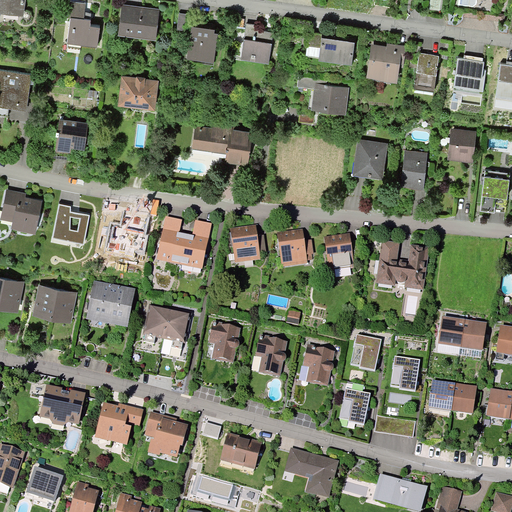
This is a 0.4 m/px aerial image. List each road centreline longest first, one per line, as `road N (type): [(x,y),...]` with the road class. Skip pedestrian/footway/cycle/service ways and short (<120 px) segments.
road 1 (residential): [(0,358),(413,464),(511,475)]
road 2 (residential): [(0,171),(216,216),(511,243)]
road 3 (residential): [(213,0),(511,41)]
